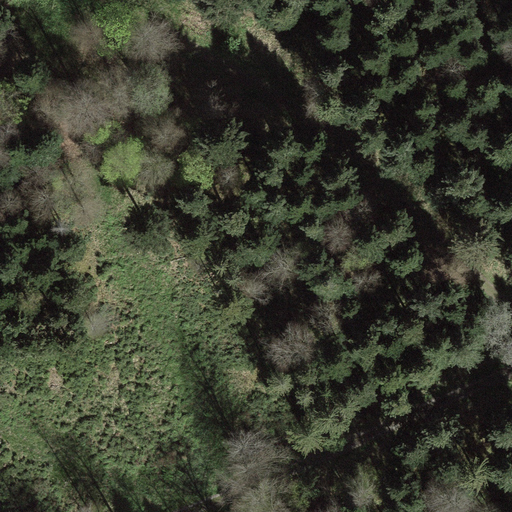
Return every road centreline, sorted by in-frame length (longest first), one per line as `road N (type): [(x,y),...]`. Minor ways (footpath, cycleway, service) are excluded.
road 1 (track): [(109,0),(342,146),(511,311)]
road 2 (track): [(189,511),(511,367)]
